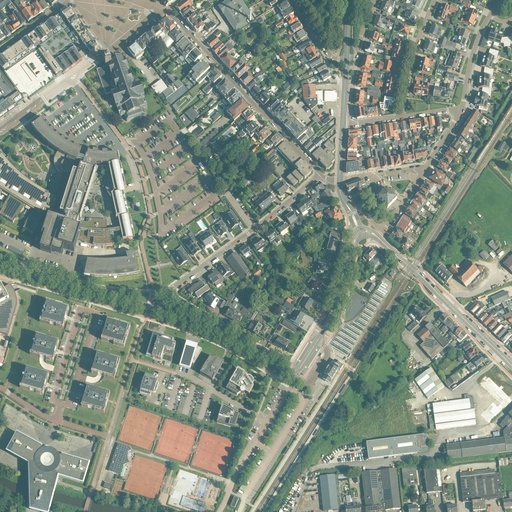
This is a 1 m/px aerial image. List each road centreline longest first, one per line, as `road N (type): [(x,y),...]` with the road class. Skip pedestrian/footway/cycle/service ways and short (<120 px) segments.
road 1 (residential): [(319,173),(158,8)]
road 2 (residential): [(61,402),(52,400),(55,387),(80,307),(89,309),(97,312),(69,405)]
road 3 (residential): [(162,309),(171,288),(319,173)]
road 4 (tertiary): [(511,365),(377,237)]
road 5 (tertiary): [(293,372),(335,310),(359,231)]
road 6 (residential): [(400,117),(434,0)]
road 7 (tertiary): [(116,300),(0,264)]
